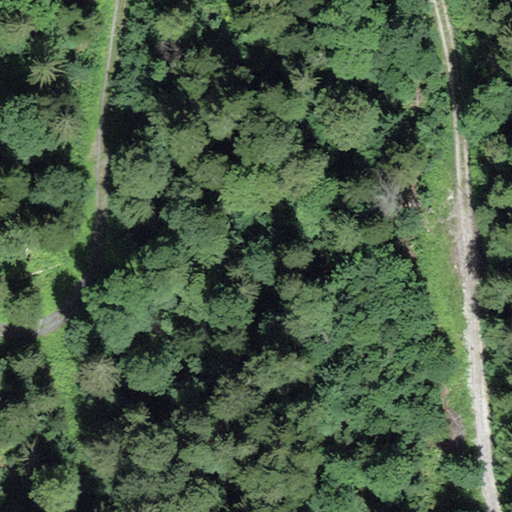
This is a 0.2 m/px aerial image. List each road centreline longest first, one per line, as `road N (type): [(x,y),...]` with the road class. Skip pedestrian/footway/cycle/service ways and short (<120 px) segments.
road 1 (track): [(438,0),(460,116),(494,511)]
road 2 (track): [(0,329),(35,331),(52,322),(94,273),(121,0)]
